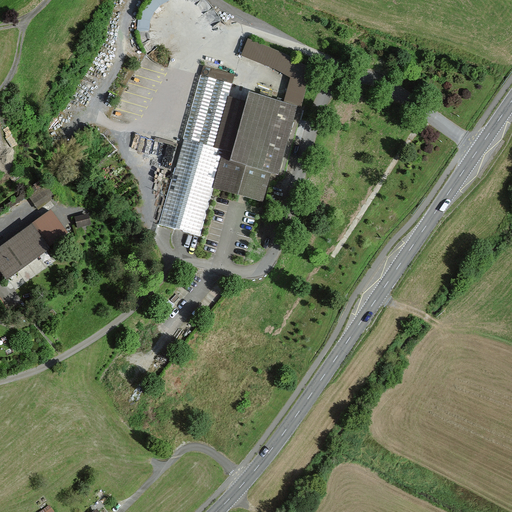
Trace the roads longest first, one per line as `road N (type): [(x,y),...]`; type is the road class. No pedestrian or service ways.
road 1 (residential): [(478,148),(372,77),(343,78),(319,105),(273,253),(261,267),(177,266),(98,335),(0,381)]
road 2 (secondary): [(215,511),(273,447),(478,148)]
road 3 (track): [(429,116),(341,245)]
road 4 (track): [(343,78),(324,57),(237,27),(216,0)]
